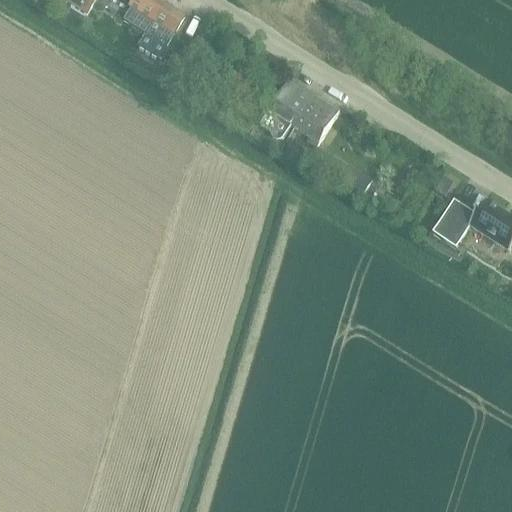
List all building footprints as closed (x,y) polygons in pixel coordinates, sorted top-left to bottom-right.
[(58,0),(57,2),(86,19),(96,0),(58,0)] [(129,11),(122,22),(144,35),(135,49),(156,62),(172,38),(184,18),(155,0),(132,0),(126,9),(129,11)] [(197,68),(172,54),(165,68),(189,81),(197,68)] [(292,129),(293,130),(313,97),(289,81),(259,128),(270,136),(270,137),(271,140),(273,143),(276,144),(280,145),(282,143),(283,144),(292,129)] [(313,97),(293,130),(308,140),(306,143),(317,150),(340,114),(313,97)] [(333,160),(324,175),(326,176),(336,182),(346,168),(336,161),(333,160)] [(346,170),(337,184),(362,200),(372,186),(369,184),(346,170)] [(444,180),(435,195),(445,201),(454,186),(444,180)] [(454,227),(444,244),(455,251),(466,235),(469,230),(508,255),(511,248),(511,218),(485,201),(476,216),(475,217),(472,215),(465,211),(454,227)]
